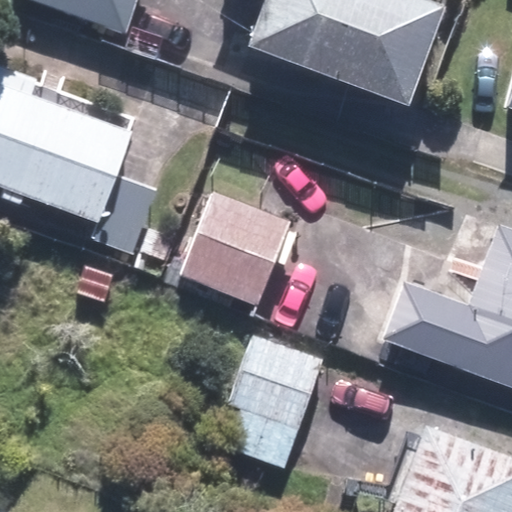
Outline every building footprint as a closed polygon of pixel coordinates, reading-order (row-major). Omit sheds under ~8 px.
[(25,0),(119,35),(131,0),(25,0)] [(261,0),(243,48),(400,108),(437,13),(403,0),(261,0)] [(511,83),(502,109),(511,112),(511,83)] [(0,86),(0,189),(90,223),(124,133),(0,86)] [(282,224),(211,198),(183,275),(254,300),(282,224)] [(398,288),(379,340),(511,388),(511,234),(493,228),(462,312),(398,288)] [(280,468),(315,362),(249,340),(228,405),(237,408),(223,450),(280,468)] [(511,468),(415,432),(384,511),(510,511),(511,508),(511,468)]
